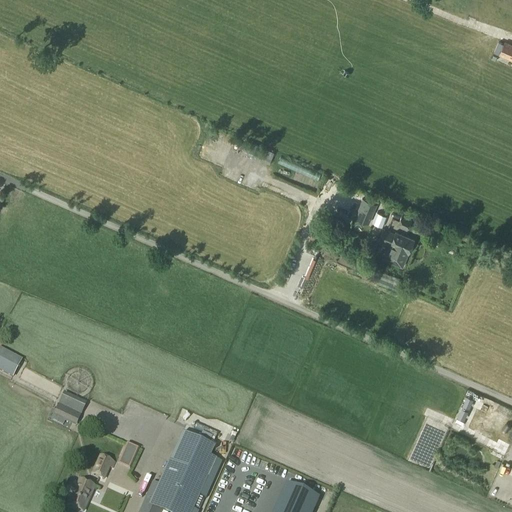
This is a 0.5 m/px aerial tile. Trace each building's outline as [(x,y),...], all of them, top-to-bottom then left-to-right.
[(511,44),(504,41),(498,54),(511,59),(511,44)] [(256,149),(252,159),(267,165),(271,155),(256,149)] [(376,205),(363,199),(355,218),(369,224),(376,205)] [(401,216),(397,227),(406,231),(410,220),(401,216)] [(382,228),(377,241),(388,246),(386,252),(382,259),(394,264),(397,266),(402,268),(407,254),(413,241),(395,233),(394,234),(382,228)] [(308,240),(314,242),(317,234),(311,231),(308,240)] [(374,271),(371,284),(395,290),(398,277),(374,271)] [(452,281),(407,280),(406,300),(451,301),(452,281)] [(0,371),(11,377),(20,358),(0,348),(0,371)] [(61,393),(56,404),(79,413),(83,402),(61,393)] [(56,405),(53,413),(75,423),(79,415),(56,405)] [(466,449),(469,442),(448,432),(445,439),(466,449)] [(126,442),(117,465),(130,470),(139,448),(126,442)] [(177,443),(157,488),(151,486),(139,511),(161,511),(190,511),(193,508),(198,510),(218,467),(212,465),(215,459),(177,443)] [(511,452),(503,449),(501,455),(511,459),(511,452)] [(99,457),(92,474),(103,479),(108,467),(111,468),(113,463),(99,457)] [(470,482),(469,475),(460,476),(461,483),(470,482)] [(70,485),(66,494),(71,496),(67,505),(82,511),(93,486),(79,480),(75,488),(70,485)] [(286,485),(274,511),(311,511),(317,499),(286,485)]
